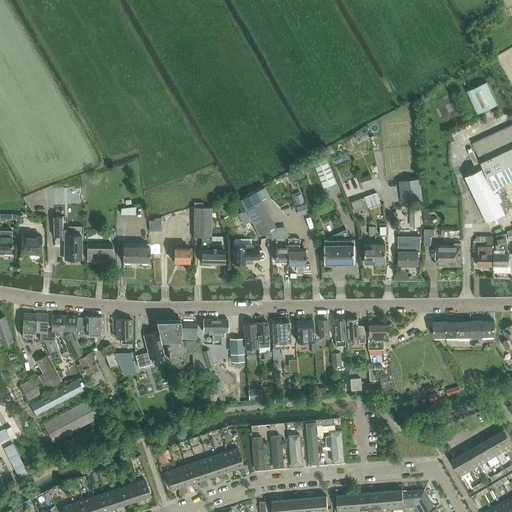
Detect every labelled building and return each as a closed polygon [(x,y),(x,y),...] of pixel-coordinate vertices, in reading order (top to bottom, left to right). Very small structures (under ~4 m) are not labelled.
[(487,81),(467,91),(478,113),(497,104),(487,81)] [(484,167),(466,176),(487,221),(505,213),(499,200),(502,199),(498,192),(496,193),(495,192),(503,184),(511,180),(511,124),(473,142),(481,161),(484,167)] [(337,182),(326,154),(313,160),(324,187),(337,182)] [(208,169),(192,176),(194,182),(211,176),(208,169)] [(291,179),(297,176),(293,169),(287,172),(291,179)] [(419,178),(404,180),(406,202),(419,200),(421,200),(419,178)] [(264,186),(240,199),(246,209),(262,201),(270,197),(264,186)] [(377,192),(365,197),(368,207),(381,203),(377,192)] [(301,194),(294,196),(297,204),(304,202),(301,194)] [(365,197),(353,201),(356,211),(368,207),(365,197)] [(262,201),(246,209),(260,236),(264,233),(266,238),(275,238),(287,238),(288,238),(287,226),(276,227),(262,201)] [(306,203),(296,206),(298,215),(308,212),(306,207),(307,207),(306,203)] [(216,250),(211,250),(211,207),(194,207),(194,237),(201,237),(201,263),(226,263),(226,250),(223,250),(224,245),(216,244),(216,250)] [(251,221),(244,210),(237,214),(244,225),(251,221)] [(421,210),(412,210),(411,226),(421,226),(421,210)] [(53,226),(54,237),(58,237),(62,236),(63,236),(62,229),(62,225),(62,216),(53,216),(53,226)] [(150,231),(162,230),(161,218),(155,218),(156,221),(155,220),(149,220),(150,231)] [(356,239),(351,239),(347,228),(328,236),(329,239),(326,239),(326,264),(356,263),(356,239)] [(0,229),(0,252),(12,253),(12,230),(0,229)] [(66,229),(62,229),(63,236),(62,236),(62,239),(65,239),(65,259),(81,259),(82,235),(66,235),(66,229)] [(431,236),(435,236),(435,229),(425,229),(424,245),(431,245),(431,236)] [(507,253),(507,244),(506,233),(495,236),(497,249),(494,249),(494,265),(509,265),(509,253),(507,253)] [(21,236),(20,255),(41,256),(42,236),(21,236)] [(397,252),(397,257),(399,257),(399,265),(401,265),(401,267),(407,267),(407,265),(419,265),(419,251),(421,251),(421,236),(411,236),(411,244),(399,244),(399,251),(399,252),(397,252)] [(233,238),(233,263),(235,263),(235,265),(243,265),(243,263),(252,263),(252,258),(260,258),(262,258),(263,257),(264,256),(264,255),(265,254),(264,252),(264,251),(263,250),(261,249),(260,249),(260,244),(252,244),(252,243),(251,243),(252,238),(233,238)] [(287,238),(275,238),(275,244),(275,262),(288,262),(288,260),(288,244),(287,244),(287,241),(287,238)] [(299,238),(287,238),(287,241),(287,244),(288,244),(288,260),(288,262),(288,264),(306,264),(306,249),(300,249),(299,238)] [(136,261),(136,243),(123,242),(122,260),(136,261)] [(136,261),(150,261),(150,243),(136,243),(136,261)] [(366,263),(376,263),(376,243),(365,243),(366,263)] [(376,263),(387,263),(387,243),(376,243),(376,263)] [(461,265),(462,243),(455,243),(454,246),(437,246),(436,265),(461,265)] [(113,259),(113,244),(87,244),(87,259),(113,259)] [(190,262),(190,248),(174,247),(174,262),(190,262)] [(492,252),(492,247),(479,247),(479,266),(493,266),(493,252),(492,252)] [(35,330),(36,313),(24,312),(22,336),(34,337),(35,330)] [(47,313),(36,313),(35,330),(40,330),(39,340),(45,340),(48,354),(50,358),(59,355),(54,340),(53,340),(54,331),(46,330),(47,313)] [(53,314),(52,328),(57,329),(60,336),(65,333),(65,329),(64,329),(64,323),(63,323),(64,315),(53,314)] [(0,338),(2,343),(13,340),(5,315),(0,316),(0,338)] [(64,315),(63,323),(64,323),(64,329),(65,329),(65,333),(71,330),(76,330),(86,330),(86,317),(77,317),(77,316),(64,315)] [(86,330),(86,333),(95,333),(102,333),(102,317),(86,316),(86,317),(86,330)] [(132,318),(116,318),(116,337),(121,337),(121,343),(132,343),(132,318)] [(357,318),(345,319),(345,320),(348,349),(363,347),(363,341),(365,341),(364,332),(361,324),(357,325),(357,319),(357,318)] [(181,338),(180,322),(180,319),(156,319),(161,340),(165,339),(171,361),(182,361),(182,353),(193,352),(194,369),(207,369),(198,340),(184,341),(184,340),(181,340),(181,338)] [(227,331),(227,319),(202,319),(202,330),(212,330),(211,339),(220,339),(220,336),(223,336),(223,330),(227,331)] [(335,345),(345,344),(343,319),(334,319),(335,345)] [(311,342),(313,342),(312,320),(296,321),(297,341),(301,340),(301,343),(311,342)] [(328,320),(318,320),(319,337),(329,337),(328,320)] [(434,321),(434,324),(434,330),(434,335),(459,334),(465,334),(470,334),(482,334),(482,340),(487,340),(495,340),(495,334),(495,320),(470,320),(458,320),(434,321)] [(258,346),(269,345),(267,321),(256,322),(258,346)] [(289,321),(272,322),(273,342),(272,342),(272,348),(280,348),(283,348),(283,342),(289,342),(289,321)] [(196,323),(180,322),(181,338),(198,338),(198,330),(196,330),(196,323)] [(243,323),(245,347),(256,346),(254,322),(243,323)] [(511,351),(511,323),(505,327),(506,327),(503,329),(507,338),(504,339),(505,340),(503,342),(505,347),(508,348),(510,347),(511,351)] [(383,335),(388,335),(387,324),(367,324),(368,349),(383,349),(383,335)] [(63,335),(74,358),(82,353),(72,330),(63,335)] [(142,353),(136,355),(139,367),(145,365),(151,364),(150,358),(163,355),(158,332),(144,335),(148,352),(142,353)] [(242,338),(229,338),(229,353),(242,352),(242,338)] [(110,367),(118,364),(109,344),(102,347),(110,367)] [(279,348),(272,348),(273,358),(282,358),(282,352),(279,352),(279,348)] [(208,350),(203,351),(208,371),(213,369),(212,365),(211,365),(210,361),(211,360),(208,350)] [(93,385),(104,378),(90,351),(78,357),(81,362),(76,365),(82,378),(88,375),(93,385)] [(130,352),(114,352),(119,363),(132,360),(130,352)] [(340,352),(332,352),(333,365),(341,365),(340,352)] [(48,354),(36,360),(43,372),(39,374),(46,388),(61,380),(50,358),(48,354)] [(132,360),(119,363),(124,375),(135,373),(132,360)] [(297,360),(288,360),(289,375),(298,374),(297,360)] [(349,370),(350,392),(360,391),(360,387),(362,386),(362,381),(359,381),(359,376),(361,376),(360,369),(349,370)] [(34,377),(20,385),(28,400),(42,392),(34,377)] [(389,377),(379,379),(381,386),(391,385),(389,377)] [(78,379),(30,404),(36,415),(83,390),(78,379)] [(95,397),(106,391),(102,382),(91,388),(95,397)] [(219,384),(214,385),(218,402),(223,400),(219,384)] [(318,394),(317,385),(307,386),(307,394),(318,394)] [(459,385),(446,389),(448,395),(461,391),(459,385)] [(273,386),(262,386),(263,397),(274,396),(273,386)] [(259,388),(249,388),(249,397),(259,397),(260,397),(259,388)] [(217,405),(215,395),(212,396),(211,392),(202,395),(204,403),(212,401),(214,405),(217,405)] [(430,401),(438,399),(436,392),(428,394),(430,401)] [(54,440),(98,417),(89,399),(45,422),(54,440)] [(314,423),(304,423),(308,465),(318,464),(317,446),(320,446),(319,441),(316,441),(314,423)] [(8,427),(6,428),(9,435),(12,434),(14,433),(11,426),(8,427)] [(102,426),(63,442),(67,450),(106,434),(102,426)] [(5,428),(0,430),(0,441),(9,437),(5,428)] [(511,440),(505,429),(496,434),(500,442),(505,450),(511,445),(511,440)] [(334,463),(344,462),(341,430),(330,431),(334,463)] [(280,432),(270,433),(272,467),(283,467),(282,448),(286,448),(285,440),(281,440),(280,432)] [(300,434),(289,435),(291,466),(302,465),(301,447),(304,446),(303,441),(301,441),(300,434)] [(496,434),(487,439),(492,447),(496,455),(497,454),(504,450),(505,450),(500,442),(496,434)] [(253,468),(264,467),(263,454),(268,453),(267,443),(262,443),(262,438),(251,439),(253,468)] [(487,439),(478,444),(483,452),(488,460),(496,455),(492,447),(487,439)] [(13,443),(4,448),(19,476),(20,477),(28,473),(28,472),(13,443)] [(478,444),(470,449),(474,457),(479,465),(488,460),(483,452),(478,444)] [(242,474),(246,473),(244,465),(238,447),(227,451),(233,469),(240,467),(242,474)] [(470,449),(461,454),(470,470),(479,465),(474,457),(470,449)] [(168,450),(157,453),(161,464),(171,461),(168,450)] [(227,471),(233,469),(227,451),(217,455),(225,480),(229,479),(227,471)] [(461,454),(452,460),(461,476),(470,470),(461,454)] [(222,481),(225,480),(217,455),(207,458),(213,476),(219,474),(222,481)] [(206,478),(213,476),(207,458),(196,461),(205,487),(209,486),(206,478)] [(201,488),(205,487),(196,461),(186,465),(192,483),(199,480),(201,488)] [(186,485),(192,483),(186,465),(176,468),(184,494),(188,492),(186,485)] [(181,495),(184,494),(176,468),(165,472),(171,490),(178,487),(181,495)] [(504,469),(496,474),(498,477),(507,472),(504,469)] [(95,472),(88,474),(90,481),(98,478),(95,472)] [(135,483),(134,483),(138,494),(141,505),(142,504),(146,503),(144,498),(151,495),(146,479),(135,483)] [(134,483),(125,486),(127,494),(130,502),(136,500),(138,506),(141,505),(138,494),(134,483)] [(114,490),(118,501),(121,511),(122,511),(125,510),(124,504),(130,502),(127,494),(125,486),(114,490)] [(404,511),(405,511),(403,489),(392,490),(393,509),(404,508),(404,511)] [(414,510),(425,489),(403,491),(403,489),(405,511),(414,510)] [(414,511),(428,511),(437,507),(435,508),(425,489),(414,510),(414,511)] [(104,493),(106,501),(109,509),(116,507),(117,511),(119,511),(121,511),(118,501),(114,490),(104,493)] [(382,510),(393,509),(392,490),(380,491),(382,510)] [(372,511),(382,510),(380,491),(370,492),(372,511)] [(361,511),(372,511),(370,492),(359,493),(361,511)] [(94,496),(93,497),(97,507),(98,511),(103,511),(109,509),(106,501),(104,493),(94,496)] [(350,511),(356,511),(361,511),(359,493),(349,494),(350,511)] [(338,511),(350,511),(349,494),(337,495),(338,511)] [(316,497),(317,511),(328,511),(327,496),(316,497)] [(84,500),(83,500),(86,508),(87,511),(98,511),(97,507),(93,497),(84,500)] [(306,511),(317,511),(316,497),(305,498),(306,511)] [(505,511),(511,511),(511,501),(510,497),(500,502),(505,511)] [(295,511),(306,511),(305,498),(295,499),(295,511)] [(285,511),(295,511),(295,499),(284,500),(285,511)] [(73,503),(75,511),(87,511),(86,508),(83,500),(73,503)] [(273,511),(285,511),(284,500),(273,501),(273,511)] [(494,511),(505,511),(500,502),(492,507),(494,511)] [(75,511),(73,503),(63,507),(64,511),(75,511)]
